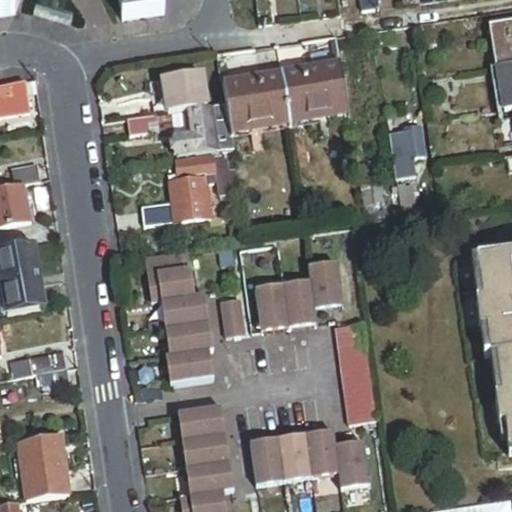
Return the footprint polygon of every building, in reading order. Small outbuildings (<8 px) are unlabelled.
[(12,0),(0,0),(0,16),(15,14),(12,0)] [(161,0),(119,0),(123,25),(164,19),(161,0)] [(511,26),(487,30),(493,71),(511,68),(511,26)] [(511,68),(493,71),(499,116),(511,114),(511,68)] [(341,69),(283,77),(290,128),(348,119),(341,69)] [(283,77),(224,86),(228,110),(231,136),(290,128),(283,77)] [(170,119),(193,115),(209,113),(204,78),(165,84),(170,119)] [(36,87),(26,89),(27,100),(28,100),(28,102),(38,100),(36,87)] [(26,89),(26,88),(0,92),(0,123),(31,119),(28,102),(28,100),(27,100),(26,89)] [(231,136),(228,110),(209,113),(193,115),(197,142),(178,145),(180,160),(234,153),(231,136)] [(155,121),(128,125),(130,142),(158,137),(155,121)] [(406,135),(390,138),(397,183),(417,180),(415,165),(418,165),(417,158),(428,156),(423,126),(405,128),(406,135)] [(221,202),(241,199),(237,174),(230,176),(228,160),(215,162),(218,177),(219,185),(221,202)] [(218,177),(215,162),(190,166),(192,181),(202,180),(218,177)] [(192,181),(190,166),(176,168),(179,188),(171,189),(175,210),(143,214),(145,234),(212,224),(207,190),(207,189),(203,186),(202,180),(192,181)] [(365,195),(378,193),(374,168),(361,170),(365,195)] [(24,190),(41,187),(37,170),(12,175),(15,192),(24,190)] [(215,189),(219,185),(218,177),(202,180),(203,186),(207,189),(207,190),(215,189)] [(398,190),(404,226),(418,224),(414,203),(408,204),(405,189),(398,190)] [(0,232),(31,227),(24,190),(15,192),(0,194),(0,232)] [(393,191),(378,193),(365,195),(368,215),(396,211),(393,191)] [(33,253),(0,260),(0,278),(8,323),(44,316),(33,253)] [(189,257),(148,263),(154,307),(164,305),(191,301),(190,293),(194,293),(189,257)] [(511,259),(476,264),(482,304),(476,304),(480,332),(487,331),(491,360),(496,359),(511,357),(511,259)] [(482,304),(476,264),(471,265),(476,304),(482,304)] [(339,268),(310,272),(312,286),(316,314),(345,310),(339,268)] [(316,314),(312,286),(257,294),(263,336),(318,328),(316,314)] [(191,301),(164,305),(172,361),(211,355),(214,354),(206,299),(191,301)] [(248,339),(242,303),(222,306),(227,342),(248,339)] [(369,327),(341,332),(354,428),(383,424),(369,327)] [(487,331),(480,332),(484,361),(491,360),(487,331)] [(172,361),(168,361),(173,389),(215,382),(211,355),(172,361)] [(511,357),(496,359),(502,400),(496,400),(500,429),(507,428),(509,444),(511,457),(511,456),(511,357)] [(44,379),(67,375),(64,358),(28,364),(31,382),(44,379)] [(502,400),(496,359),(491,360),(496,400),(502,400)] [(70,394),(67,375),(44,379),(48,398),(70,394)] [(181,417),(192,500),(220,497),(235,494),(222,411),(181,417)] [(507,428),(500,429),(502,444),(509,444),(507,428)] [(20,447),(29,508),(71,500),(63,439),(20,447)] [(255,451),(262,493),(345,481),(341,454),(338,439),(255,451)] [(345,481),(347,496),(375,492),(369,450),(341,454),(345,481)] [(511,472),(511,456),(511,457),(499,458),(501,474),(511,472)] [(183,502),(184,511),(227,511),(226,504),(221,505),(220,497),(192,500),(183,502)]
